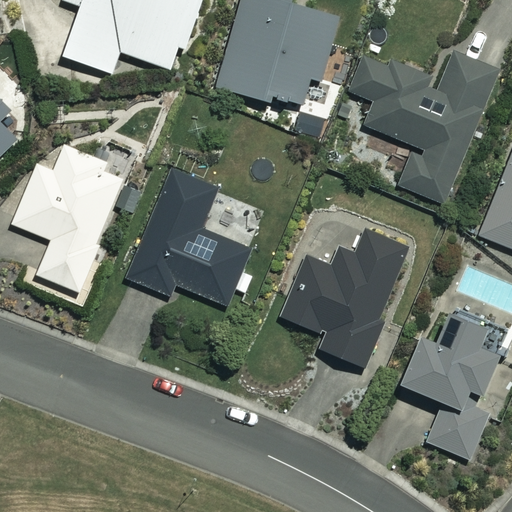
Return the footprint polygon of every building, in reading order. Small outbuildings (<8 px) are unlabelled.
[(63,0),(80,6),(63,57),(111,73),(118,52),(169,69),(177,45),(183,47),(198,0),(63,0)] [(290,0),(241,0),(218,87),(269,101),(270,96),(301,104),(308,78),(318,80),(336,17),(289,4),(290,0)] [(390,65),(363,54),(348,91),(374,102),(365,125),(416,146),(400,186),(441,203),(495,69),(441,47),(429,76),(392,61),(390,65)] [(9,111),(0,101),(0,153),(19,136),(1,118),(9,111)] [(76,291),(122,179),(102,171),(105,163),(62,146),(2,209),(15,215),(12,223),(50,239),(36,274),(76,291)] [(511,154),(479,235),(511,247),(511,154)] [(216,188),(173,170),(129,280),(169,296),(174,285),(225,305),(248,249),(200,229),(216,188)] [(404,245),(365,231),(357,254),(340,248),(334,267),(306,257),(285,319),(326,333),(320,350),(362,365),(404,245)] [(511,278),(474,263),(462,292),(511,312),(511,278)] [(511,318),(464,299),(444,346),(419,335),(399,384),(443,402),(426,442),(467,459),(489,407),(476,402),(511,318)]
